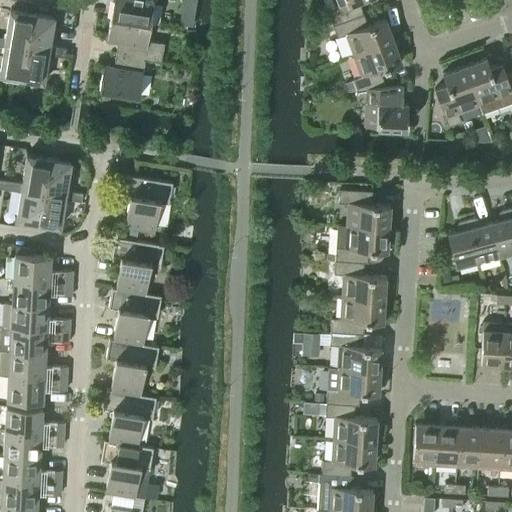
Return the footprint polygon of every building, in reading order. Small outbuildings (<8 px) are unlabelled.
[(113,0),(111,15),(150,22),(153,0),(113,0)] [(328,10),(332,23),(363,12),(359,0),(333,0),(336,7),(328,10)] [(5,41),(27,45),(32,12),(10,9),(5,37),(0,36),(0,45),(4,46),(5,41)] [(32,12),(27,45),(49,48),(48,53),(56,54),(57,46),(49,44),(54,16),(32,12)] [(346,32),(353,53),(393,39),(385,17),(367,23),(363,12),(332,23),(337,36),(346,32)] [(117,40),(116,52),(145,57),(144,58),(161,61),(164,41),(147,39),(150,22),(111,15),(110,16),(111,16),(107,39),(117,40)] [(352,77),(356,89),(385,84),(380,68),(401,61),(393,39),(353,53),(361,74),(352,77)] [(0,69),(0,73),(21,77),(27,45),(5,41),(4,46),(0,69)] [(27,45),(21,77),(43,81),(48,53),(49,48),(27,45)] [(66,47),(57,46),(56,54),(64,56),(66,47)] [(145,57),(116,52),(114,65),(104,63),(103,63),(99,87),(100,87),(137,93),(139,94),(144,58),(145,57)] [(486,56),(464,64),(479,104),(482,112),(511,101),(511,90),(505,73),(502,62),(490,66),(486,56)] [(479,104),(464,64),(442,72),(446,83),(434,87),(448,125),(461,120),(458,111),(479,104)] [(385,84),(356,89),(356,101),(365,101),(364,124),(407,126),(408,102),(401,101),(402,81),(385,84)] [(12,189),(20,190),(21,186),(43,190),(49,157),(27,153),(22,182),(14,180),(12,189)] [(49,157),(43,190),(65,193),(65,197),(73,199),(74,190),(66,189),(71,160),(49,157)] [(172,180),(123,172),(120,194),(121,194),(121,193),(129,194),(124,225),(154,230),(159,199),(168,200),(167,202),(169,202),(172,180)] [(4,188),(12,189),(14,180),(6,179),(4,188)] [(16,219),(38,222),(43,190),(21,186),(20,190),(16,219)] [(347,202),(346,224),(388,226),(390,203),(371,202),(372,189),(339,187),(338,201),(347,202)] [(43,190),(38,222),(60,226),(65,197),(65,193),(43,190)] [(83,192),(74,190),(73,199),(81,200),(83,192)] [(503,217),(490,221),(499,256),(511,252),(511,220),(508,206),(501,208),(503,217)] [(474,215),(466,217),(478,262),(499,256),(490,221),(476,224),(474,215)] [(478,262),(466,217),(459,219),(461,228),(447,232),(456,267),(478,262)] [(326,258),(335,259),(363,260),(363,261),(367,261),(368,248),(387,250),(388,226),(346,224),(337,223),(335,253),(326,253),(326,258)] [(120,257),(116,286),(115,287),(146,292),(146,291),(151,262),(159,263),(159,264),(160,265),(163,243),(114,235),(111,257),(112,257),(112,255),(120,257)] [(14,252),(13,277),(72,281),(72,269),(50,267),(50,254),(14,252)] [(343,273),(342,295),(384,297),(386,274),(363,273),(363,261),(363,260),(335,259),(334,272),(343,273)] [(13,277),(12,301),(48,303),(48,291),(71,293),(72,281),(13,277)] [(118,307),(113,337),(113,338),(143,342),(148,312),(156,314),(156,315),(157,315),(161,294),(146,291),(146,292),(115,287),(116,286),(112,286),(108,307),(109,307),(110,306),(118,307)] [(496,302),(506,302),(507,294),(496,293),(496,302)] [(331,317),(330,330),(359,332),(363,332),(364,320),(383,321),(384,297),(342,295),(340,317),(331,317)] [(2,325),(10,326),(69,329),(70,317),(47,315),(48,303),(12,301),(4,301),(2,325)] [(480,361),(502,363),(505,322),(483,320),(480,361)] [(502,363),(511,363),(511,322),(505,322),(502,363)] [(1,325),(0,349),(9,349),(45,351),(46,339),(69,341),(69,329),(10,326),(2,325),(1,325)] [(339,344),(337,366),(380,369),(381,345),(358,344),(359,332),(330,330),(329,343),(339,344)] [(115,358),(110,388),(140,393),(145,363),(154,364),(153,366),(155,366),(158,344),(143,342),(113,338),(113,337),(109,336),(106,358),(107,358),(107,357),(115,358)] [(0,350),(0,373),(8,373),(67,377),(67,365),(44,363),(45,351),(9,349),(0,349),(0,350)] [(328,365),(326,401),(355,403),(359,403),(359,391),(378,392),(380,369),(337,366),(328,365)] [(67,377),(8,373),(6,398),(42,400),(43,387),(66,389),(67,377)] [(113,408),(108,438),(108,439),(138,444),(138,443),(143,413),(151,415),(151,416),(152,417),(155,395),(140,393),(110,388),(107,387),(103,408),(104,409),(105,407),(113,408)] [(334,415),(333,437),(375,440),(377,416),(354,415),(355,403),(326,401),(325,414),(334,415)] [(6,404),(5,429),(63,432),(64,421),(41,419),(42,406),(6,404)] [(412,462),(434,463),(437,423),(415,421),(412,462)] [(434,463),(456,465),(458,424),(437,423),(434,463)] [(456,465),(478,466),(480,425),(458,424),(456,465)] [(478,466),(499,467),(502,427),(480,425),(478,466)] [(511,427),(502,427),(499,467),(511,468),(511,427)] [(5,429),(3,453),(39,455),(40,443),(63,444),(63,432),(5,429)] [(322,459),(321,472),(350,474),(351,462),(374,463),(375,440),(333,437),(331,459),(322,459)] [(108,439),(108,438),(104,438),(100,459),(102,459),(102,458),(110,459),(105,490),(145,497),(149,467),(153,446),(138,443),(138,444),(108,439)] [(3,453),(2,477),(61,480),(62,468),(39,467),(39,455),(3,453)] [(330,486),(328,508),(371,511),(372,488),(349,486),(350,474),(321,472),(321,486),(330,486)] [(0,501),(1,501),(37,503),(37,491),(60,492),(61,480),(2,477),(0,477),(0,501)] [(410,488),(420,489),(421,480),(411,480),(410,488)] [(444,490),(454,491),(455,483),(445,482),(444,490)] [(455,483),(454,491),(464,492),(465,483),(455,483)] [(487,493),(497,494),(498,485),(488,485),(487,493)] [(498,485),(497,494),(507,494),(508,486),(498,485)] [(442,505),(452,505),(452,497),(442,496),(442,505)] [(452,497),(452,505),(462,506),(462,498),(452,497)] [(485,507),(495,508),(495,500),(485,499),(485,507)] [(495,500),(495,508),(505,509),(505,500),(495,500)] [(1,501),(0,511),(36,511),(37,503),(1,501)]
